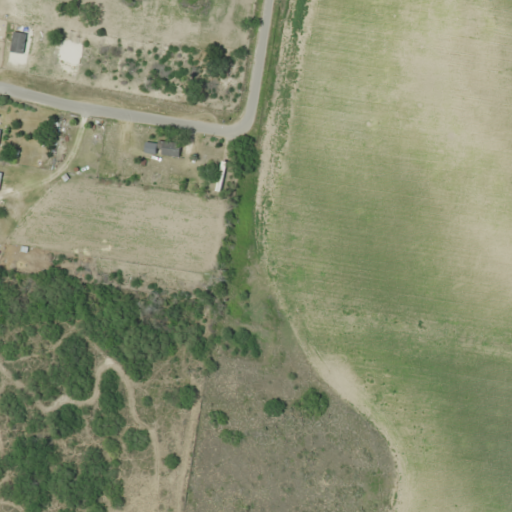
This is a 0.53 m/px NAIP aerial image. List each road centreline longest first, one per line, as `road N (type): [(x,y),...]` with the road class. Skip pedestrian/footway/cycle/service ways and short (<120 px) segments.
road 1 (residential): [(0,89),(67,108),(227,132),(240,127)]
road 2 (residential): [(240,127),(267,0)]
